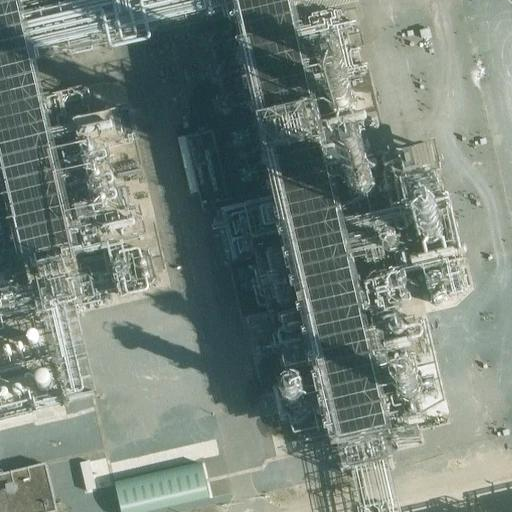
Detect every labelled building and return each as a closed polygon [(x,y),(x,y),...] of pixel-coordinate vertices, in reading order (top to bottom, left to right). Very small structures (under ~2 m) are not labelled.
[(0,0),(0,256),(19,252),(23,273),(0,277),(0,290),(9,289),(11,297),(0,299),(0,329),(3,328),(2,318),(40,309),(42,320),(48,319),(49,322),(51,321),(55,336),(35,340),(28,347),(0,353),(0,378),(61,364),(71,407),(99,401),(78,311),(114,303),(110,285),(117,284),(122,304),(148,298),(151,296),(151,293),(150,291),(159,288),(152,257),(132,261),(130,253),(113,257),(111,250),(149,242),(142,213),(124,217),(108,150),(126,146),(127,149),(141,146),(134,110),(118,113),(119,116),(93,123),(88,101),(90,100),(88,92),(39,103),(32,70),(111,51),(112,56),(113,58),(115,59),(118,59),(150,53),(153,51),(154,48),(155,46),(153,41),(238,21),(263,133),(242,139),(251,177),(272,173),(280,206),(219,218),(226,269),(261,263),(295,437),(330,429),(336,455),(340,454),(345,477),(354,476),(361,508),(362,511),(361,511),(400,511),(399,504),(397,504),(396,500),(388,468),(396,466),(390,443),(396,442),(388,405),(400,401),(407,425),(428,418),(417,366),(426,364),(425,361),(430,359),(422,325),(409,328),(405,313),(416,312),(416,298),(408,298),(403,281),(361,290),(356,268),(409,257),(412,267),(462,257),(450,200),(441,202),(435,178),(442,176),(436,146),(389,158),(403,211),(346,223),(336,180),(376,170),(366,120),(324,129),(313,84),(349,76),(338,31),(303,39),(293,0),(0,0)] [(203,212),(230,206),(213,135),(186,141),(186,140),(179,142),(192,198),(199,196),(203,212)] [(84,497),(110,494),(106,464),(80,467),(84,497)] [(0,511),(65,511),(64,506),(57,508),(48,468),(0,478),(0,511)] [(116,485),(118,511),(196,511),(208,511),(204,475),(116,485)]
